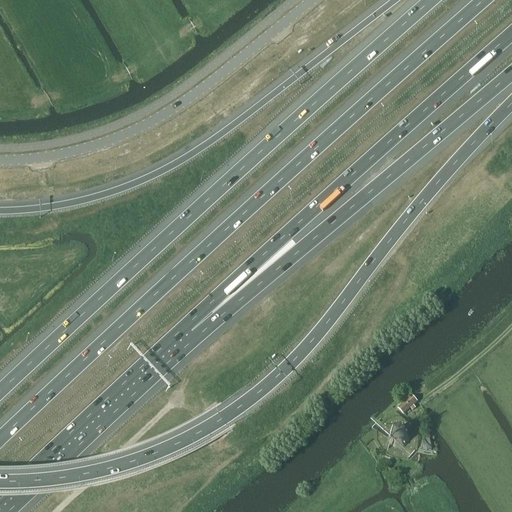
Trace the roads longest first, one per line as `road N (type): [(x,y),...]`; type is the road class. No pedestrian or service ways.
road 1 (motorway): [(0,480),(112,466),(240,406),(319,333),(418,204),(511,102)]
road 2 (motorway): [(485,0),(0,439)]
road 3 (motorway): [(431,0),(0,393)]
road 4 (motorway): [(395,0),(167,168),(63,206),(0,212)]
road 5 (motorway): [(190,331),(511,33)]
road 6 (motorway): [(190,331),(511,73)]
road 7 (unclassified): [(312,0),(134,130),(60,153),(0,160)]
road 8 (motorway): [(0,511),(190,331)]
